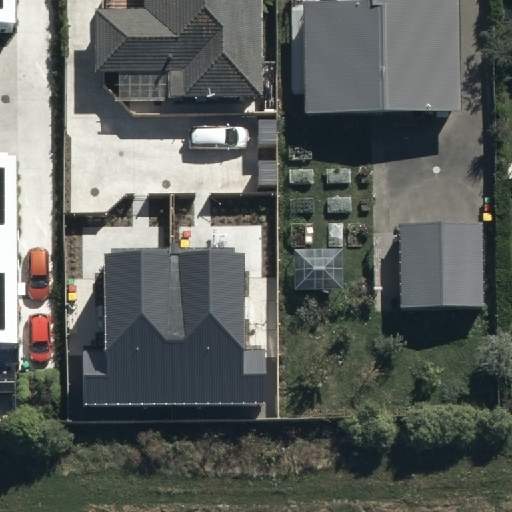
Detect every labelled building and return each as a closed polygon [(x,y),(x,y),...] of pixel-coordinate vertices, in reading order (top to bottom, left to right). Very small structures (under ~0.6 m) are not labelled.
[(12,0),(0,0),(0,32),(13,33),(12,0)] [(167,91),(167,117),(263,115),(260,0),(144,0),(145,28),(94,29),(96,93),(167,91)] [(370,0),(371,26),(303,27),(304,134),(460,132),(457,0),(370,0)] [(17,158),(0,158),(0,345),(17,346),(17,158)] [(481,244),(397,243),(396,326),(480,327),(481,244)] [(245,252),(105,252),(106,350),(83,350),(84,404),(265,403),(265,350),(246,350),(245,252)]
